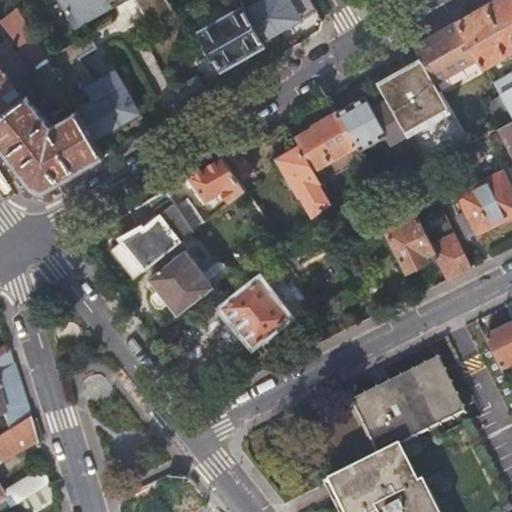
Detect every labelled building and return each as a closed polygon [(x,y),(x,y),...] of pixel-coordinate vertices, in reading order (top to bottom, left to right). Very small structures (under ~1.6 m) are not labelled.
[(61,0),(76,26),(108,7),(112,5),(110,3),(114,0),(136,0),(152,28),(176,14),(167,0),(61,0)] [(112,5),(108,7),(111,12),(132,0),(114,0),(110,3),(112,5)] [(261,0),(244,0),(242,2),(245,8),(264,42),(318,12),(311,0),(265,0),(262,2),(261,0)] [(511,48),(511,0),(493,0),(458,20),(478,56),(484,66),(501,56),(506,65),(511,61),(511,58),(508,51),(511,48)] [(48,59),(18,8),(2,20),(0,22),(46,82),(57,74),(48,59)] [(245,8),(202,32),(208,43),(217,58),(223,68),(265,44),(264,42),(245,8)] [(478,56),(458,20),(415,45),(422,58),(434,80),(478,56)] [(57,74),(70,98),(78,111),(95,139),(111,130),(109,126),(137,110),(132,101),(129,79),(121,81),(116,72),(95,84),(80,58),(97,48),(89,35),(48,59),(57,74)] [(217,58),(208,43),(202,46),(201,46),(210,61),(217,58)] [(470,144),(434,80),(422,58),(416,62),(379,83),(390,102),(393,108),(407,133),(427,167),(470,144)] [(0,118),(26,98),(0,64),(0,118)] [(511,70),(492,82),(511,116),(511,70)] [(337,110),(357,145),(359,149),(386,134),(391,142),(407,133),(393,108),(390,102),(374,111),(365,94),(337,110)] [(26,98),(0,118),(0,143),(34,187),(41,188),(48,189),(105,157),(95,139),(78,111),(53,126),(29,96),(26,98)] [(357,145),(337,110),(310,126),(311,127),(294,137),(299,145),(313,170),(357,145)] [(511,121),(497,130),(511,160),(511,121)] [(314,218),(333,203),(322,183),(313,170),(299,145),(275,159),(298,197),(301,195),(314,218)] [(254,172),(238,148),(222,157),(240,182),(254,172)] [(240,182),(222,157),(188,176),(207,202),(222,191),(230,202),(245,189),(240,182)] [(431,188),(422,170),(397,183),(407,201),(431,188)] [(468,236),(511,214),(511,192),(502,172),(457,194),(465,210),(457,214),(468,236)] [(193,231),(176,206),(165,190),(147,200),(158,217),(143,229),(141,226),(120,239),(122,241),(110,250),(132,279),(193,231)] [(187,198),(176,206),(193,231),(205,222),(187,198)] [(472,267),(454,233),(433,244),(418,215),(387,231),(407,272),(427,262),(431,270),(441,265),(448,279),(472,267)] [(270,253),(284,242),(278,235),(268,242),(271,245),(267,249),(270,253)] [(178,314),(214,285),(202,270),(185,250),(150,279),(159,291),(152,296),(151,302),(155,308),(162,308),(169,303),(178,314)] [(202,270),(214,285),(227,275),(227,269),(221,261),(215,260),(202,270)] [(225,307),(255,344),(290,317),(260,279),(225,307)] [(511,325),(486,339),(502,372),(511,366),(511,325)] [(0,359),(9,353),(6,346),(0,350),(0,359)] [(28,417),(9,353),(0,359),(0,416),(3,415),(7,431),(28,417)] [(420,365),(448,423),(467,413),(439,356),(420,365)] [(343,510),(414,475),(400,446),(448,423),(420,365),(349,400),(377,456),(328,480),(343,510)] [(0,463),(36,440),(28,417),(7,431),(0,435),(0,463)] [(284,425),(289,435),(300,430),(294,419),(284,425)] [(49,484),(44,468),(5,491),(2,498),(3,500),(8,509),(19,502),(49,484)] [(441,511),(425,479),(418,483),(414,475),(343,510),(344,511),(441,511)] [(34,511),(54,500),(49,484),(19,502),(25,511),(34,511)] [(0,511),(3,511),(8,509),(3,500),(0,502),(0,511)]
